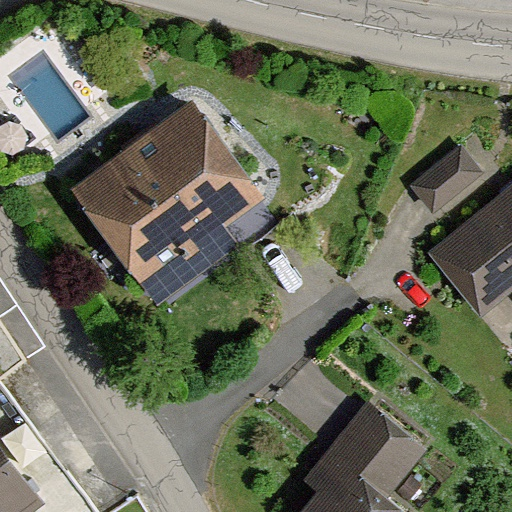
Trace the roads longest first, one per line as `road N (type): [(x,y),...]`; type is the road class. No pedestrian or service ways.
road 1 (residential): [(186,511),(0,221)]
road 2 (unclassified): [(240,0),(430,38),(511,43)]
